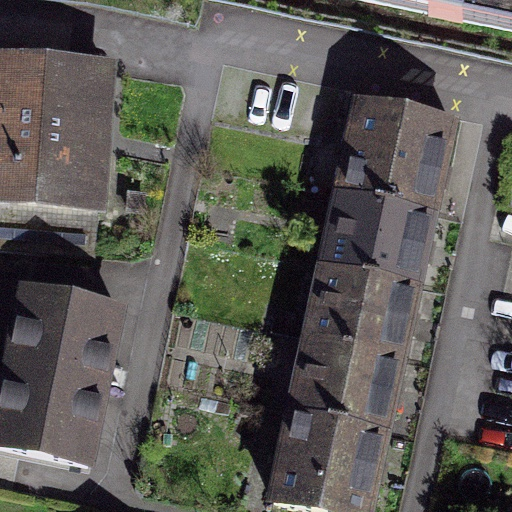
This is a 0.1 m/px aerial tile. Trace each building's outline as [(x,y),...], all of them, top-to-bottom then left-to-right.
[(511,0),(334,0),(511,37),(511,0)] [(105,82),(0,75),(0,254),(95,260),(105,82)] [(362,111),(346,187),(444,207),(459,130),(362,111)] [(346,187),(331,263),(428,283),(444,207),(346,187)] [(331,263),(316,339),(413,359),(428,283),(331,263)] [(32,299),(0,454),(0,456),(79,472),(111,315),(32,299)] [(316,339),(300,415),(397,435),(404,401),(413,359),(316,339)] [(300,415),(285,491),(382,511),(397,435),(300,415)]
